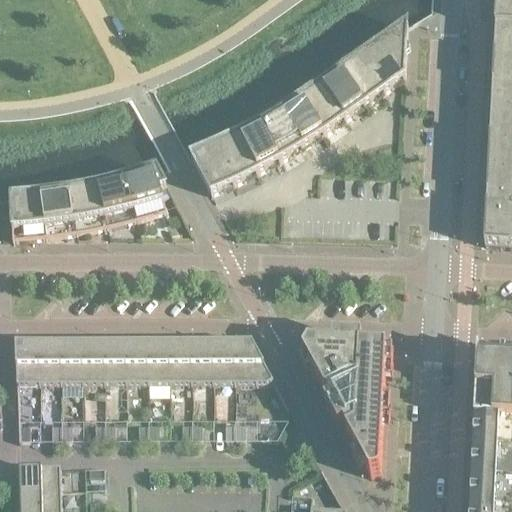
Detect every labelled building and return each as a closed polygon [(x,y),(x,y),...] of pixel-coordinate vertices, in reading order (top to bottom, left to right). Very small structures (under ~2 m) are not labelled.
[(511,0),(497,0),(496,34),(501,34),(500,45),(496,45),(488,199),(492,200),(492,210),(487,210),(485,250),(511,252),(511,0)] [(405,83),(408,30),(380,50),(405,84),(405,83)] [(405,84),(380,50),(361,63),(385,98),(394,91),(391,87),(401,81),(404,85),(405,84)] [(385,98),(361,63),(341,77),(365,112),(375,105),(372,101),(381,94),(384,98),(385,98)] [(365,112),(341,77),(321,91),(346,126),(355,119),(352,115),(362,108),(365,112)] [(346,126),(321,91),(302,105),(325,140),(335,133),(333,129),(342,122),(345,126),(346,126)] [(325,140),(302,105),(282,118),(304,154),(314,147),(311,143),(321,137),(324,141),(325,140)] [(304,154),(282,118),(261,130),(281,167),(292,161),(289,156),(299,151),(302,155),(304,154)] [(281,167),(261,130),(240,141),(259,179),(269,173),(267,169),(277,163),(280,168),(281,167)] [(259,179),(240,141),(218,152),(235,190),(246,185),(244,180),(255,175),(257,180),(259,179)] [(235,190),(218,152),(191,163),(212,200),(223,195),(221,191),(232,186),(234,191),(235,190)] [(167,192),(158,175),(126,184),(137,226),(167,218),(160,194),(167,192)] [(137,226),(126,184),(98,191),(107,234),(137,226)] [(107,234),(98,191),(70,196),(77,239),(107,234)] [(77,239),(70,196),(41,200),(46,243),(77,239)] [(46,243),(41,200),(12,203),(13,246),(46,243)] [(41,391),(40,350),(16,351),(18,392),(41,391)] [(62,391),(62,350),(40,350),(41,391),(62,391)] [(84,391),(84,350),(62,350),(62,391),(84,391)] [(105,391),(105,350),(84,350),(84,391),(105,391)] [(127,391),(127,350),(105,350),(105,391),(127,391)] [(149,391),(149,350),(127,350),(127,391),(149,391)] [(171,391),(171,350),(149,350),(149,391),(171,391)] [(192,391),(192,350),(171,350),(171,391),(192,391)] [(214,391),(214,350),(192,350),(192,391),(214,391)] [(235,391),(235,350),(214,350),(214,391),(235,391)] [(274,387),(253,350),(235,350),(235,391),(267,391),(274,387)] [(344,352),(309,351),(304,360),(371,482),(381,480),(387,354),(360,353),(359,359),(344,358),(344,352)] [(511,511),(511,363),(479,362),(471,511),(511,511)] [(203,446),(202,431),(192,432),(193,446),(203,446)] [(236,446),(236,431),(226,431),(226,446),(236,446)] [(246,446),(246,431),(236,431),(236,446),(246,446)] [(30,447),(30,432),(19,432),(19,447),(30,447)] [(62,447),(62,432),(52,432),(52,447),(62,447)] [(72,447),(72,432),(62,432),(62,447),(72,447)] [(106,447),(106,432),(96,432),(96,447),(106,447)] [(116,447),(116,432),(106,432),(106,447),(116,447)] [(149,447),(149,432),(139,432),(139,447),(149,447)] [(159,447),(159,432),(149,432),(149,447),(159,447)] [(193,446),(192,432),(182,432),(183,446),(193,446)] [(62,498),(61,475),(20,476),(21,499),(62,498)] [(106,485),(105,475),(90,475),(91,485),(106,485)] [(62,511),(62,498),(21,499),(21,511),(62,511)]
